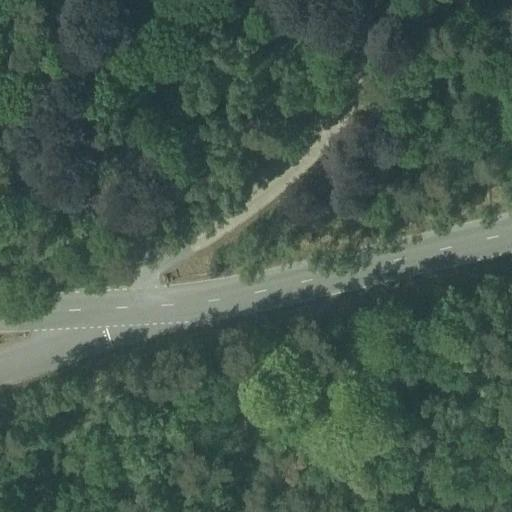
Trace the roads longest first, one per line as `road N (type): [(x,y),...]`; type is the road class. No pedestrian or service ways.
road 1 (unclassified): [(0,356),(120,312),(511,222)]
road 2 (track): [(117,511),(144,498),(377,485),(511,454)]
